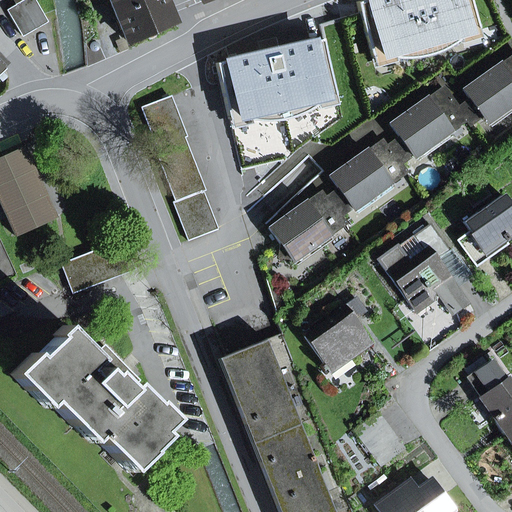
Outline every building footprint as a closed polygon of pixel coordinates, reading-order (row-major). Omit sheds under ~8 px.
[(47,20),(35,0),(24,0),(17,4),(6,10),(21,35),(47,20)] [(109,0),(127,43),(174,22),(165,0),(109,0)] [(367,0),(357,3),(360,14),(372,58),(392,53),(393,58),(411,59),(429,56),(445,49),(460,39),(458,34),(478,28),(470,0),(367,0)] [(265,56),(220,67),(223,79),(233,123),(253,118),(255,124),(272,125),(290,123),(307,117),(322,108),(321,102),(341,98),(332,61),(327,42),(282,52),(280,42),(263,46),(265,56)] [(511,63),(503,70),(499,64),(463,90),(470,100),(458,108),(466,120),(469,125),(481,117),(486,123),(511,104),(511,63)] [(411,155),(413,157),(466,120),(458,108),(446,93),(430,104),(426,99),(389,125),(402,142),(390,150),(399,164),(411,155)] [(182,138),(184,138),(168,97),(141,108),(156,147),(154,148),(175,202),(172,203),(187,241),(215,230),(200,192),(203,191),(182,138)] [(352,209),(405,172),(399,164),(390,150),(386,145),(370,157),(366,151),(329,177),(341,194),(329,202),(339,216),(351,208),(352,209)] [(0,158),(0,202),(15,235),(53,218),(23,148),(0,158)] [(485,250),(501,239),(503,241),(511,235),(511,210),(501,196),(464,223),(470,232),(457,241),(475,266),(489,256),(485,250)] [(292,261),(344,223),(339,216),(329,202),(325,197),(309,209),(305,203),(268,229),(280,245),(278,257),(290,259),(292,261)] [(455,285),(436,260),(448,251),(429,225),(376,259),(413,311),(437,294),(451,314),(467,301),(455,285)] [(485,250),(489,256),(505,244),(503,241),(501,239),(485,250)] [(60,265),(71,293),(125,272),(114,244),(60,265)] [(455,285),(469,274),(451,249),(448,251),(436,260),(455,285)] [(265,280),(276,315),(288,306),(268,278),(265,280)] [(304,337),(328,371),(370,341),(346,307),(304,337)] [(35,358),(32,355),(12,375),(27,391),(34,385),(50,402),(72,426),(78,419),(94,436),(127,472),(161,437),(157,432),(169,420),(152,402),(150,405),(133,386),(134,385),(133,383),(126,389),(112,375),(117,370),(121,366),(105,350),(94,360),(63,327),(54,336),(56,338),(35,358)] [(265,340),(277,371),(294,364),(282,334),(265,340)] [(298,424),(277,371),(265,340),(225,356),(232,375),(224,378),(243,425),(251,422),(258,440),(298,424)] [(224,378),(232,375),(225,356),(216,360),(224,378)] [(491,418),(503,435),(511,428),(511,387),(492,360),(469,376),(482,395),(478,397),(492,417),(491,418)] [(44,408),(50,402),(34,385),(27,391),(44,408)] [(353,431),(380,467),(404,449),(377,413),(353,431)] [(88,442),(94,436),(78,419),(72,426),(88,442)] [(257,462),(266,459),(258,440),(251,422),(243,425),(257,462)] [(332,511),(325,493),(298,424),(258,440),(266,459),(257,462),(277,511),(332,511)] [(511,428),(503,435),(511,447),(511,428)] [(378,511),(445,511),(451,508),(429,479),(415,489),(408,480),(374,505),(378,511)] [(325,493),(332,511),(352,511),(343,487),(325,493)]
